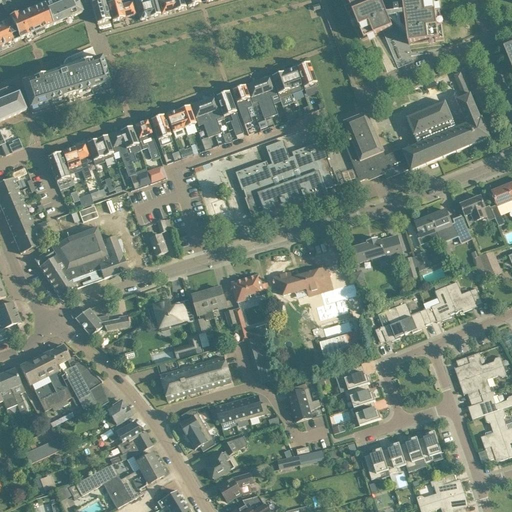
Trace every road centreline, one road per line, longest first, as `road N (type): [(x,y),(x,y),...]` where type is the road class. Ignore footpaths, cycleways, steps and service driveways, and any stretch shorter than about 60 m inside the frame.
road 1 (residential): [(307,55),(0,165)]
road 2 (unclassified): [(201,260),(511,161)]
road 3 (residential): [(201,260),(174,169),(325,115)]
road 4 (residential): [(300,438),(255,388),(153,420)]
road 5 (unclassified): [(53,326),(75,305),(201,260)]
road 6 (residential): [(487,40),(357,94)]
road 7 (unclassified): [(153,420),(53,326)]
